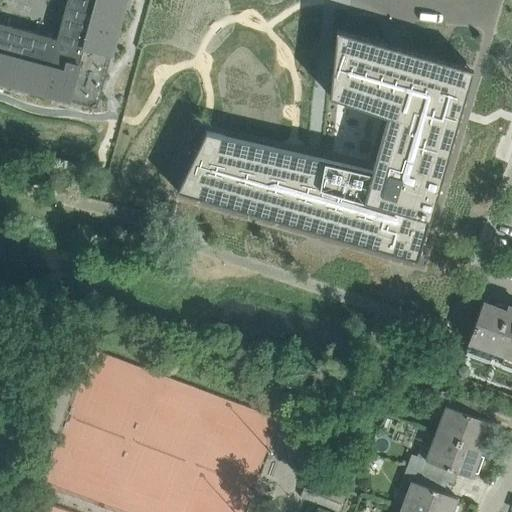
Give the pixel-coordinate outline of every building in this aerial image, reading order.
[(0,0),(0,82),(70,102),(71,97),(80,65),(75,64),(75,66),(69,64),(69,62),(56,59),(61,41),(61,40),(57,39),(0,23),(0,0)] [(67,0),(63,17),(69,19),(63,41),(61,41),(56,59),(69,62),(69,64),(75,66),(75,64),(80,65),(71,97),(96,104),(110,55),(112,56),(126,0),(67,0)] [(206,132),(177,192),(419,261),(459,119),(473,69),(368,39),(337,30),(330,97),(350,103),(391,118),(376,171),(225,136),(206,132)] [(483,301),(468,342),(469,342),(466,349),(491,358),(492,354),(503,358),(502,363),(511,366),(511,306),(509,306),(508,311),(483,301)] [(441,418),(436,433),(481,450),(483,446),(487,447),(493,430),(489,429),(492,423),(478,418),(482,406),(441,391),(432,415),(441,418)] [(484,457),(480,455),(481,450),(436,433),(430,449),(421,445),(417,456),(411,454),(407,467),(440,479),(452,483),(456,472),(471,478),(473,472),(478,474),(484,457)] [(440,479),(407,467),(398,490),(407,493),(401,509),(410,511),(456,511),(459,506),(455,504),(457,498),(435,490),(440,479)] [(345,511),(351,497),(308,481),(302,498),(328,507),(326,511),(345,511)]
